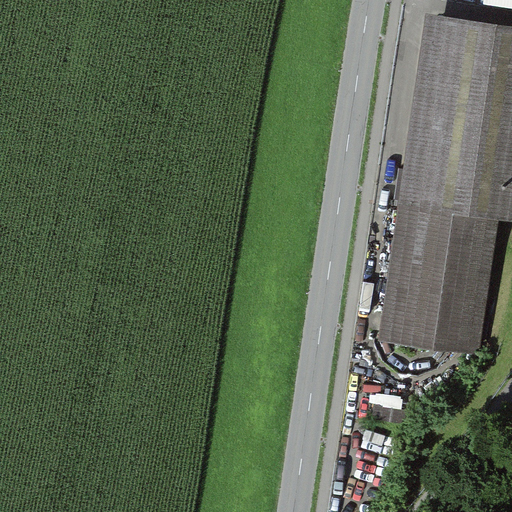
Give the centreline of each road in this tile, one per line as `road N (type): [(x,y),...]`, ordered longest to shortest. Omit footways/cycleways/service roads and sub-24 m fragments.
road 1 (secondary): [(370,0),(295,511)]
road 2 (residential): [(424,511),(511,391)]
